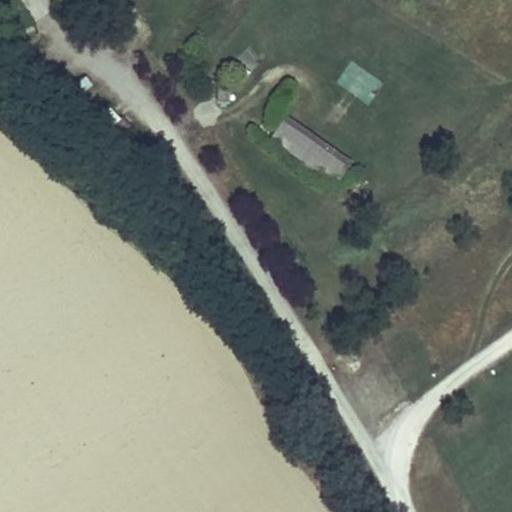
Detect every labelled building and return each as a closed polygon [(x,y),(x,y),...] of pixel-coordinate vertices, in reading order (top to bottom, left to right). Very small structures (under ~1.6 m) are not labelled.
[(27,13),(19,0),(0,0),(12,22),(27,13)] [(2,29),(9,41),(35,26),(27,13),(12,22),(2,29)] [(367,103),(382,81),(351,60),(336,82),(367,103)] [(231,91),(219,91),(218,103),(231,104),(231,91)] [(286,122),(351,168),(354,164),(289,117),(286,122)] [(338,187),(351,168),(286,122),(271,141),(338,187)]
